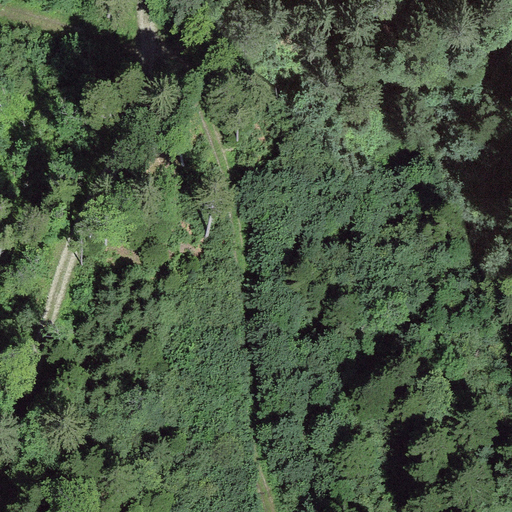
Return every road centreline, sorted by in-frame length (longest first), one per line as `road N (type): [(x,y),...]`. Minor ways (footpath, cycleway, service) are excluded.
road 1 (track): [(4,511),(64,246),(127,115),(148,40),(148,0)]
road 2 (track): [(148,40),(192,73),(219,141),(242,245),(242,401),(252,460),(275,511)]
